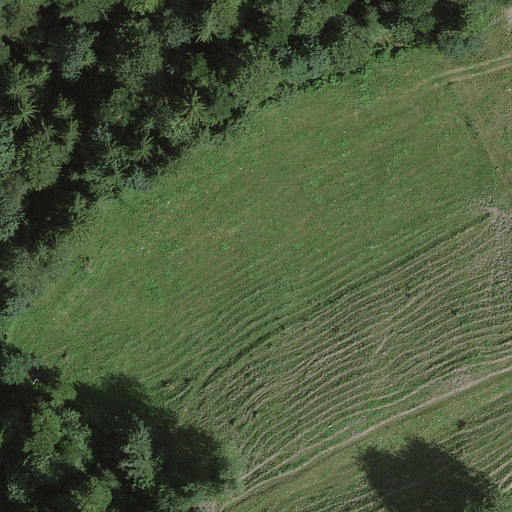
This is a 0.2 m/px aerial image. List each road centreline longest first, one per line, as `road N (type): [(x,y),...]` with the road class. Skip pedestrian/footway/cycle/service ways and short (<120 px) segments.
road 1 (track): [(251,511),(511,386)]
road 2 (track): [(249,0),(390,68),(441,79)]
road 3 (track): [(384,107),(441,79),(511,60)]
